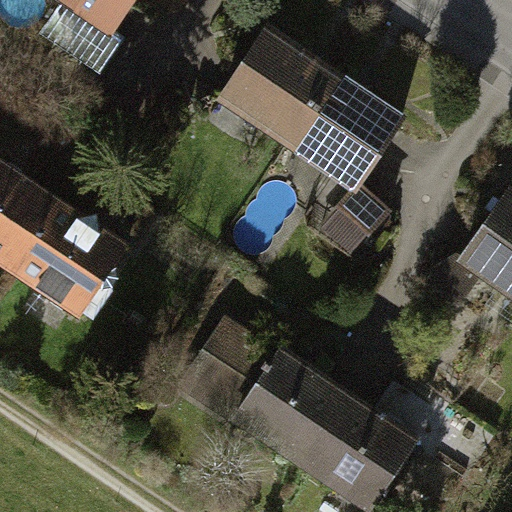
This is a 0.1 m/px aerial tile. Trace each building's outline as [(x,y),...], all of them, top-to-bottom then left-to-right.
[(143,0),(19,0),(17,4),(106,60),(143,0)] [(271,170),(322,96),(265,56),(213,129),(271,170)] [(322,96),(271,170),(343,220),(395,147),(322,96)] [(0,295),(47,224),(0,193),(0,295)] [(511,329),(511,225),(498,216),(450,287),(511,329)] [(47,224),(0,295),(0,301),(68,347),(118,271),(47,224)] [(272,485),(327,402),(222,333),(176,402),(228,436),(219,450),(272,485)] [(327,402),(272,485),(313,511),(381,511),(416,460),(327,402)]
